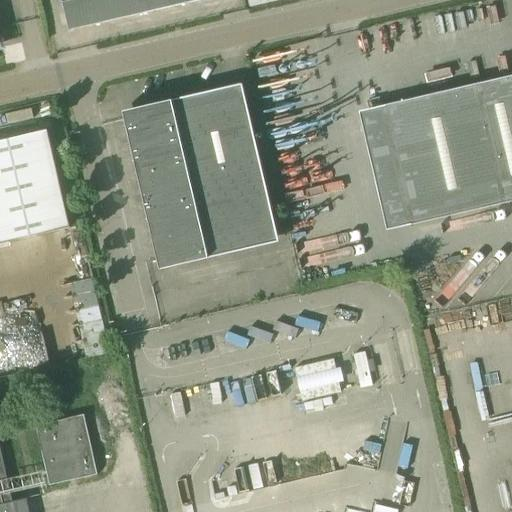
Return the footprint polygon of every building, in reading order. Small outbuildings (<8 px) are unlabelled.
[(35,0),(7,0),(9,5),(0,7),(0,25),(1,27),(40,15),(35,0)] [(203,0),(62,0),(70,31),(203,0)] [(387,230),(511,201),(511,76),(383,107),(360,112),(387,230)] [(277,235),(244,92),(125,120),(142,194),(151,192),(153,201),(144,203),(158,261),(158,263),(277,235)] [(0,244),(71,228),(48,130),(0,141),(0,244)] [(99,276),(77,278),(85,352),(107,350),(99,276)] [(360,387),(373,384),(366,353),(353,355),(360,387)] [(334,360),(295,369),(302,401),(341,392),(334,360)] [(98,475),(84,415),(36,426),(50,486),(98,475)] [(0,511),(14,511),(0,446),(0,511)]
